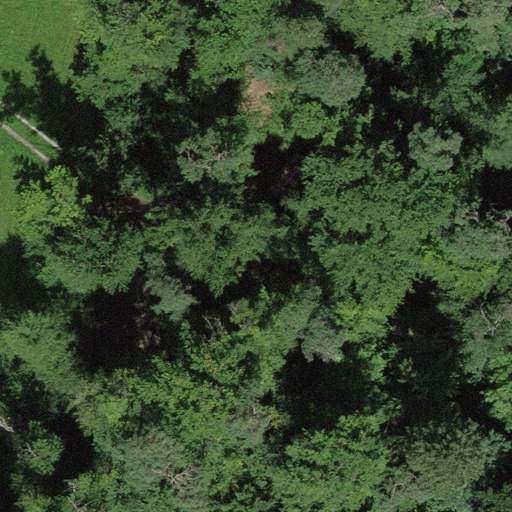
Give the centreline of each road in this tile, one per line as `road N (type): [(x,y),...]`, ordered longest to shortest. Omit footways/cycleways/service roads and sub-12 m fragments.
road 1 (track): [(511,16),(144,197)]
road 2 (track): [(144,197),(117,317),(47,511)]
road 3 (track): [(117,317),(245,511)]
road 4 (track): [(144,197),(0,86)]
